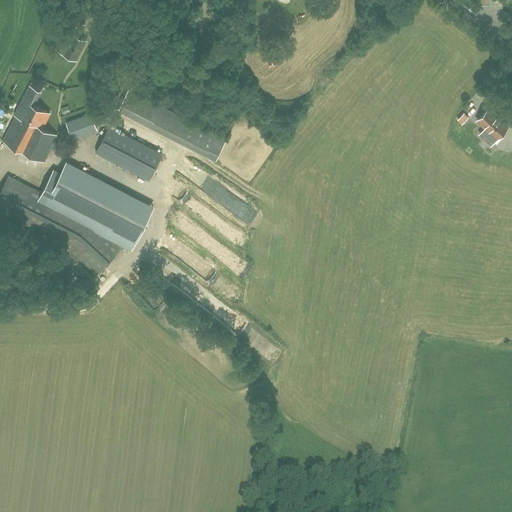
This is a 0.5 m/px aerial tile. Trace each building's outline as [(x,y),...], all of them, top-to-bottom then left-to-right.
[(221,19),(209,29),(214,36),(227,26),(221,19)] [(86,41),(84,40),(79,37),(83,30),(85,24),(78,20),(75,26),(65,45),(61,52),(63,53),(76,60),(84,47),(86,41)] [(100,29),(92,45),(105,51),(113,35),(100,29)] [(44,161),(57,135),(42,128),(49,113),(34,105),(41,92),(29,86),(15,114),(16,115),(3,140),(44,161)] [(226,139),(217,134),(128,88),(117,108),(207,154),(216,158),(226,139)] [(477,120),(486,128),(480,134),(490,144),(508,126),(489,108),(477,120)] [(458,120),(464,124),(470,117),(465,112),(458,120)] [(72,139),(96,130),(91,114),(66,123),(72,139)] [(95,152),(139,174),(149,179),(162,153),(109,126),(95,152)] [(152,207),(66,162),(60,173),(53,170),(41,193),(8,176),(0,191),(0,216),(59,247),(63,241),(71,245),(66,250),(94,276),(121,247),(104,232),(132,246),(152,207)] [(220,200),(225,192),(202,177),(201,179),(199,178),(195,184),(220,200)] [(190,191),(178,198),(182,205),(194,198),(190,191)] [(226,206),(248,222),(256,210),(234,195),(226,206)] [(180,214),(174,223),(180,226),(185,216),(180,214)] [(188,217),(180,226),(190,235),(198,226),(188,217)]
